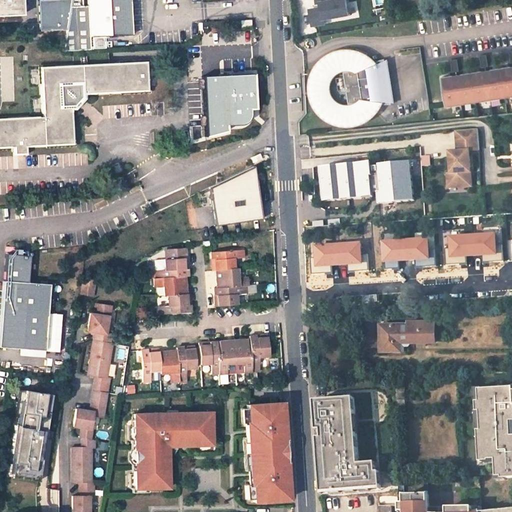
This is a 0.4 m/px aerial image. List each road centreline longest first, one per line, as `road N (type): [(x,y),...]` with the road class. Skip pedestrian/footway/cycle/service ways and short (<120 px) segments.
road 1 (unclassified): [(273,0),(291,316)]
road 2 (unclassified): [(291,316),(304,511)]
